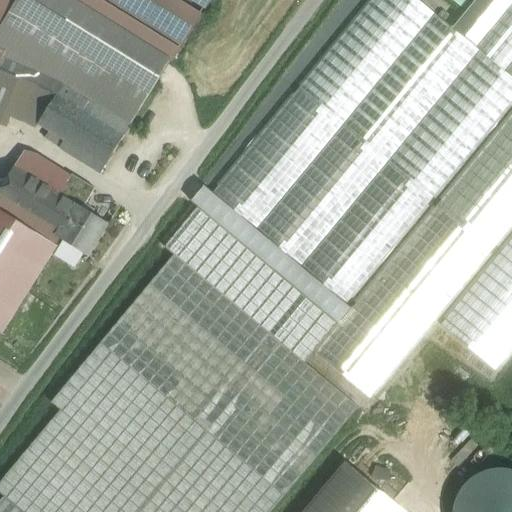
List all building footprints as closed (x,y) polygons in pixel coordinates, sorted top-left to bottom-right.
[(170,62),(70,0),(18,0),(0,30),(0,52),(66,80),(133,122),(170,62)] [(417,0),(371,0),(212,193),(346,304),(511,103),(511,77),(453,29),(417,0)] [(511,0),(477,0),(453,29),(511,77),(511,0)] [(0,118),(3,120),(5,116),(36,130),(39,125),(66,80),(0,52),(0,118)] [(133,122),(66,80),(39,125),(49,132),(65,141),(60,149),(101,174),(133,122)] [(511,114),(352,309),(315,353),(371,399),(511,227),(511,114)] [(65,141),(49,132),(44,139),(60,149),(65,141)] [(67,184),(22,156),(15,168),(60,196),(67,184)] [(0,242),(0,243),(36,265),(43,269),(61,240),(58,237),(77,206),(60,196),(15,168),(0,191),(0,242)] [(95,189),(72,175),(70,178),(67,184),(60,196),(77,206),(58,237),(61,240),(88,257),(108,225),(83,209),(95,189)] [(212,193),(204,187),(191,203),(198,208),(165,248),(174,255),(306,364),(315,353),(352,309),(346,304),(212,193)] [(511,238),(440,325),(496,371),(511,351),(511,238)] [(0,243),(0,242),(0,316),(36,265),(0,243)] [(174,255),(51,403),(60,411),(0,483),(0,493),(4,497),(22,511),(271,511),(358,407),(307,365),(306,364),(174,255)] [(404,511),(345,463),(303,511),(404,511)] [(511,511),(511,469),(498,469),(484,472),(472,478),(463,487),(456,498),(453,511),(452,511),(511,511)] [(22,511),(4,497),(0,502),(0,511),(22,511)]
